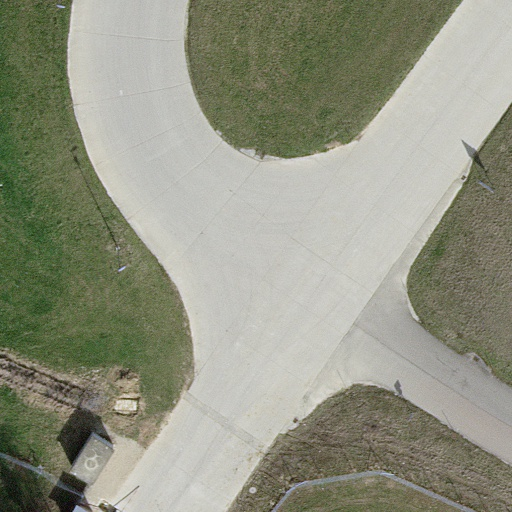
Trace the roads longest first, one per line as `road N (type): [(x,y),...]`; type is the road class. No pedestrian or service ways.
road 1 (unclassified): [(137,0),(127,59),(162,165),(323,288)]
road 2 (unclassified): [(323,288),(511,36)]
road 3 (unclassified): [(173,511),(323,288)]
